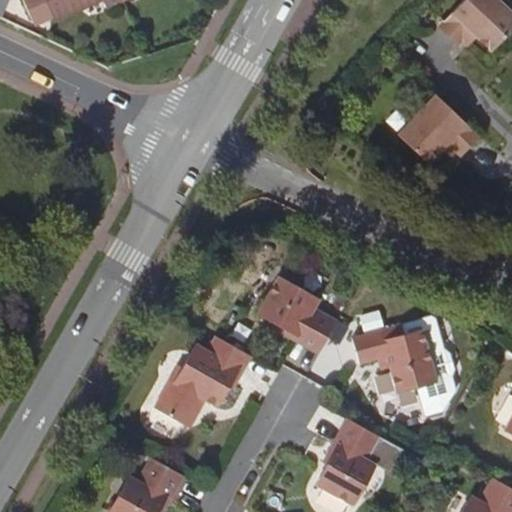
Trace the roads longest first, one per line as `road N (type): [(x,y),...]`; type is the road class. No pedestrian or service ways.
road 1 (tertiary): [(0,471),(185,145)]
road 2 (residential): [(185,145),(447,265),(511,280)]
road 3 (residential): [(185,145),(0,53)]
road 4 (tertiary): [(185,145),(268,0)]
road 5 (residential): [(217,511),(282,409)]
road 6 (residential): [(511,142),(432,53)]
